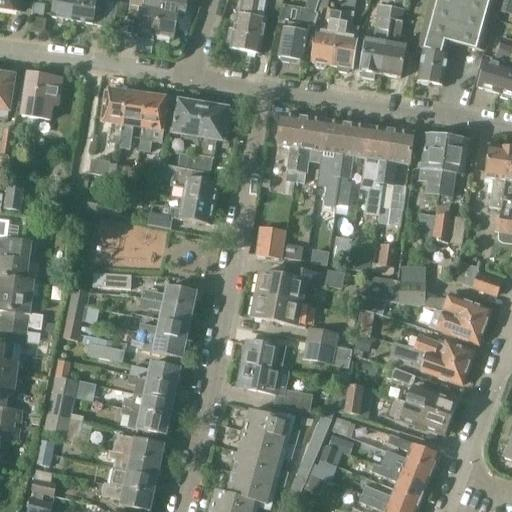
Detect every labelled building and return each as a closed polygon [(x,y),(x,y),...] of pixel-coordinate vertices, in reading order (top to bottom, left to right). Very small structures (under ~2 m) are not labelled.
[(0,0),(0,10),(20,13),(22,0),(0,0)] [(56,0),(53,18),(73,21),(76,0),(56,0)] [(76,0),(73,21),(103,27),(107,3),(98,1),(98,0),(76,0)] [(133,0),(131,15),(140,16),(141,9),(145,10),(145,6),(151,7),(152,0),(133,0)] [(157,37),(163,0),(152,0),(151,7),(145,6),(145,10),(141,9),(140,16),(143,17),(140,34),(143,34),(142,38),(154,40),(154,36),(157,37)] [(188,0),(163,0),(157,37),(159,37),(159,40),(170,42),(171,39),(175,40),(179,14),(186,15),(188,0)] [(231,50),(246,53),(257,1),(258,1),(258,0),(243,0),(240,17),(238,17),(235,31),(230,30),(228,44),(232,45),(231,50)] [(257,1),(246,53),(260,56),(267,22),(265,22),(269,0),(258,0),(258,1),(257,1)] [(320,0),(308,0),(306,10),(303,9),(300,26),(286,23),(280,58),(281,59),(284,63),(292,64),(296,61),(304,62),(309,27),(313,28),(318,14),(316,14),(320,0)] [(346,0),(346,1),(342,26),(340,25),(334,67),(339,68),(340,73),(348,74),(350,70),(353,71),(360,29),(352,27),(354,14),(357,0),(346,0)] [(424,48),(423,51),(448,56),(450,45),(463,48),(463,47),(483,53),(490,28),(491,28),(499,0),(429,0),(419,36),(417,47),(424,48)] [(342,26),(346,1),(341,4),(339,12),(331,10),(329,23),(331,24),(329,34),(318,32),(313,64),(316,64),(317,69),(325,70),(327,66),(334,67),(340,25),(342,26)] [(364,73),(362,79),(375,81),(376,75),(382,76),(392,21),(402,22),(404,10),(380,6),(374,42),(366,41),(361,72),(364,73)] [(392,21),(382,76),(402,79),(408,48),(400,46),(404,23),(402,22),(392,21)] [(478,88),(498,95),(510,56),(511,56),(511,41),(503,39),(495,64),(487,61),(478,88)] [(448,56),(423,51),(418,81),(420,82),(421,85),(428,86),(431,84),(443,86),(448,56)] [(511,56),(510,56),(498,95),(500,95),(501,98),(508,101),(510,98),(511,98),(511,56)] [(0,75),(0,118),(7,120),(8,112),(9,112),(14,78),(0,75)] [(59,107),(63,80),(28,75),(24,101),(25,101),(23,117),(51,122),(54,106),(59,107)] [(120,145),(127,95),(107,92),(103,123),(113,124),(111,144),(120,145)] [(143,128),(147,97),(127,95),(120,145),(131,147),(134,127),(143,128)] [(170,100),(147,97),(143,128),(139,153),(150,155),(152,143),(164,144),(170,100)] [(201,137),(206,106),(180,102),(174,133),(200,138),(201,137)] [(233,111),(206,106),(201,137),(200,138),(197,157),(191,156),(189,170),(212,174),(218,141),(227,142),(233,111)] [(291,148),(288,170),(297,172),(305,118),(283,115),(279,146),(291,148)] [(328,122),(305,118),(297,172),(306,173),(308,173),(310,163),(321,164),(323,153),(328,122)] [(337,207),(341,178),(349,125),(328,122),(323,153),(335,155),(327,206),(336,208),(337,207)] [(355,158),(366,159),(371,128),(349,125),(341,178),(351,180),(355,158)] [(371,128),(366,159),(378,161),(375,183),(385,185),(393,132),(371,128)] [(13,131),(4,129),(1,149),(11,151),(13,131)] [(414,135),(393,132),(385,185),(395,186),(398,164),(410,166),(414,135)] [(425,196),(439,198),(448,139),(425,136),(420,170),(418,183),(427,184),(425,196)] [(470,142),(448,139),(439,198),(452,200),(456,177),(465,178),(470,142)] [(501,210),(503,210),(511,148),(490,145),(486,180),(493,181),(489,208),(501,210)] [(501,210),(498,233),(511,234),(511,147),(511,148),(503,210),(501,210)] [(189,170),(191,156),(182,155),(180,169),(189,170)] [(108,178),(116,179),(118,166),(109,165),(108,178)] [(147,167),(138,165),(136,178),(145,180),(147,167)] [(126,168),(118,166),(116,179),(125,180),(126,168)] [(184,199),(215,205),(216,203),(218,201),(219,194),(217,192),(219,185),(197,180),(198,173),(166,167),(164,177),(174,179),(173,187),(186,189),(184,199)] [(286,181),(295,182),(297,172),(288,170),(286,181)] [(297,172),(295,182),(304,184),(306,173),(297,172)] [(341,178),(337,207),(349,208),(352,184),(348,183),(348,181),(351,181),(351,180),(341,178)] [(395,186),(385,185),(381,209),(391,211),(395,186)] [(22,212),(25,196),(25,191),(8,188),(5,210),(22,212)] [(124,204),(91,199),(88,213),(122,218),(124,204)] [(215,207),(215,205),(184,199),(182,211),(164,207),(163,216),(151,214),(149,226),(171,230),(173,219),(211,226),(213,219),(215,217),(216,210),(215,207)] [(79,215),(64,213),(62,226),(77,228),(79,215)] [(417,241),(433,243),(436,218),(421,215),(417,241)] [(466,221),(448,218),(437,216),(436,218),(433,243),(433,244),(449,246),(449,245),(451,245),(449,265),(460,266),(466,221)] [(511,234),(498,233),(499,242),(502,245),(511,246),(511,234)] [(284,237),(259,234),(255,258),(280,262),(284,237)] [(0,276),(28,281),(33,244),(5,240),(5,237),(0,236),(0,276)] [(301,262),(304,249),(286,245),(283,259),(301,262)] [(348,261),(350,249),(338,247),(336,258),(348,261)] [(398,249),(381,247),(378,268),(395,270),(398,249)] [(327,260),(314,258),(312,267),(326,270),(327,260)] [(355,272),(372,274),(373,261),(356,258),(355,272)] [(256,296),(310,307),(314,289),(319,290),(321,276),(287,269),(287,272),(283,271),(280,274),(279,277),(260,273),(256,296)] [(102,290),(131,292),(132,277),(103,275),(102,290)] [(474,289),(497,297),(502,283),(479,275),(474,289)] [(28,281),(0,276),(0,311),(3,312),(1,324),(42,330),(44,316),(31,315),(36,282),(28,281)] [(400,305),(401,284),(366,279),(363,297),(400,305)] [(437,312),(485,328),(491,312),(449,297),(448,301),(425,301),(426,285),(401,284),(400,305),(425,306),(424,310),(437,311),(437,312)] [(144,292),(143,299),(194,310),(196,302),(201,303),(203,294),(169,287),(167,296),(144,292)] [(74,292),(71,305),(86,308),(89,295),(74,292)] [(306,329),(310,307),(256,296),(251,319),(306,329)] [(400,305),(363,297),(361,311),(375,315),(382,317),(387,303),(400,305)] [(194,310),(143,299),(141,307),(163,312),(161,320),(190,326),(194,310)] [(71,305),(68,319),(83,322),(86,308),(71,305)] [(375,315),(361,311),(357,336),(370,339),(375,315)] [(479,345),(485,328),(437,312),(431,327),(479,345)] [(68,319),(63,340),(78,343),(83,322),(68,319)] [(190,326),(161,320),(159,329),(141,325),(139,334),(187,343),(190,326)] [(0,375),(18,378),(20,364),(23,346),(27,347),(27,343),(40,345),(41,335),(28,333),(1,329),(0,333),(0,375)] [(309,330),(307,341),(337,347),(339,336),(309,330)] [(187,343),(139,334),(137,342),(146,344),(144,352),(183,360),(187,343)] [(415,350),(468,370),(474,354),(446,344),(445,349),(438,347),(438,345),(419,339),(415,350)] [(337,347),(307,341),(303,361),(333,367),(349,370),(352,351),(337,348),(337,347)] [(247,342),(242,366),(281,373),(285,350),(247,342)] [(89,345),(87,358),(122,365),(125,352),(89,345)] [(412,364),(421,372),(438,378),(438,380),(447,383),(448,381),(463,386),(468,370),(415,350),(395,345),(391,359),(412,364)] [(59,362),(56,378),(68,381),(71,364),(59,362)] [(131,376),(178,386),(181,369),(152,363),(150,372),(141,370),(142,369),(133,367),(131,376)] [(289,375),(281,373),(242,366),(238,389),(277,397),(284,398),(285,392),(289,375)] [(395,371),(391,381),(412,388),(415,378),(395,371)] [(18,378),(0,375),(0,421),(22,425),(24,411),(7,409),(9,391),(16,392),(18,378)] [(178,386),(131,376),(129,385),(137,386),(135,395),(174,403),(178,386)] [(53,394),(76,399),(78,391),(96,395),(98,387),(68,381),(56,378),(53,394)] [(343,416),(348,388),(339,386),(333,414),(343,416)] [(364,390),(361,390),(349,388),(345,415),(360,418),(364,390)] [(397,400),(453,419),(458,404),(430,394),(429,395),(412,389),(410,396),(400,392),(397,400)] [(274,408),(310,415),(313,398),(285,392),(284,398),(277,397),(274,408)] [(76,399),(53,394),(48,415),(83,423),(84,419),(72,416),(76,399)] [(174,403),(135,395),(134,401),(125,399),(123,409),(170,419),(174,403)] [(446,438),(453,419),(397,400),(391,417),(418,426),(418,427),(446,438)] [(167,437),(170,419),(123,409),(122,416),(130,418),(128,429),(138,430),(167,437)] [(292,417),(288,416),(287,421),(251,411),(248,422),(246,421),(240,442),(242,443),(237,463),(234,462),(228,484),(231,485),(228,494),(217,491),(214,502),(216,503),(213,511),(253,511),(256,503),(267,506),(273,485),(281,488),(283,483),(286,484),(289,474),(281,472),(283,465),(279,464),(285,444),(292,446),(293,441),(298,442),(300,432),(293,430),(295,423),(291,422),(292,417)] [(83,423),(48,415),(44,436),(78,445),(83,423)] [(323,416),(320,424),(330,428),(333,421),(323,416)] [(337,420),(333,433),(351,439),(356,426),(337,420)] [(320,424),(316,431),(326,436),(330,428),(320,424)] [(0,452),(2,441),(20,443),(22,430),(0,426),(0,452)] [(316,431),(313,439),(323,443),(326,436),(316,431)] [(115,442),(113,453),(161,463),(165,446),(126,437),(124,439),(123,436),(117,438),(118,441),(115,442)] [(407,460),(407,462),(433,472),(439,456),(391,438),(388,446),(410,454),(407,460)] [(313,439),(310,446),(320,451),(323,443),(313,439)] [(42,442),(39,454),(52,456),(55,444),(42,442)] [(310,446),(307,454),(317,458),(320,451),(310,446)] [(326,447),(320,460),(338,468),(343,454),(326,447)] [(161,463),(113,453),(110,452),(108,461),(116,462),(114,470),(158,479),(161,463)] [(39,454),(37,466),(50,469),(52,456),(39,454)] [(307,454),(304,461),(314,465),(317,458),(307,454)] [(369,464),(375,466),(401,476),(427,486),(433,472),(407,462),(404,469),(373,456),(369,464)] [(304,461),(301,468),(311,473),(314,465),(304,461)] [(401,476),(375,466),(371,474),(398,485),(395,491),(421,501),(427,486),(401,476)] [(297,476),(307,480),(310,474),(311,473),(301,468),(297,476)] [(158,479),(114,470),(110,486),(154,496),(158,479)] [(37,471),(32,493),(55,498),(57,486),(51,485),(53,475),(37,471)] [(307,480),(304,488),(304,489),(321,496),(327,482),(310,474),(307,480)] [(294,483),(304,488),(307,480),(297,476),(294,483)] [(304,489),(304,488),(294,483),(291,491),(301,495),(304,489)] [(150,511),(154,496),(110,486),(105,485),(102,497),(122,502),(121,507),(145,511),(150,511)] [(366,488),(363,496),(404,511),(417,511),(421,501),(395,491),(392,499),(366,488)] [(291,491),(288,498),(298,502),(301,495),(291,491)] [(404,511),(363,496),(359,504),(378,511),(404,511)] [(298,502),(288,498),(285,506),(295,510),(298,502)] [(51,511),(53,505),(31,500),(27,511),(51,511)]
